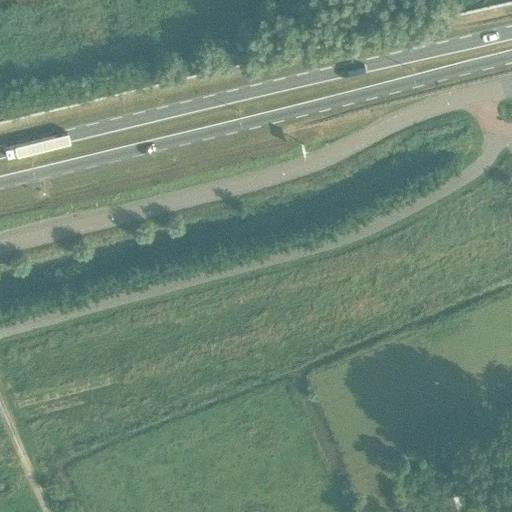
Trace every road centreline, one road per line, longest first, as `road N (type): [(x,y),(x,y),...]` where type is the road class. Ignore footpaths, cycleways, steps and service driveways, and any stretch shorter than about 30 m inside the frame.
road 1 (unclassified): [(0,246),(278,175),(440,103),(511,86)]
road 2 (primary): [(0,182),(511,59)]
road 3 (primary): [(511,32),(0,153)]
